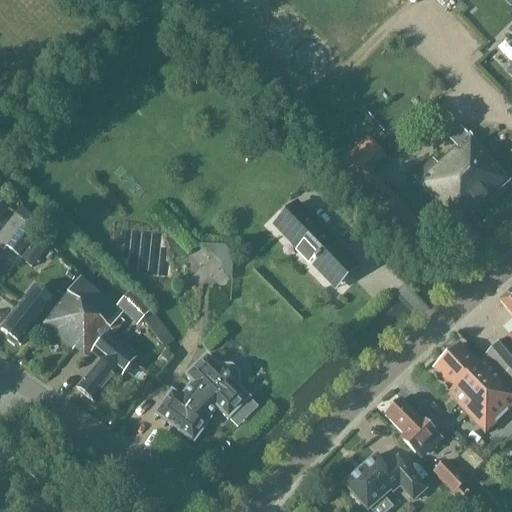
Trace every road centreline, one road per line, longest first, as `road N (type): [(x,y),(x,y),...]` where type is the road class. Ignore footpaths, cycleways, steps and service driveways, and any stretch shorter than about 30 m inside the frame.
road 1 (tertiary): [(257,511),(364,396),(511,269)]
road 2 (residential): [(215,511),(0,374)]
